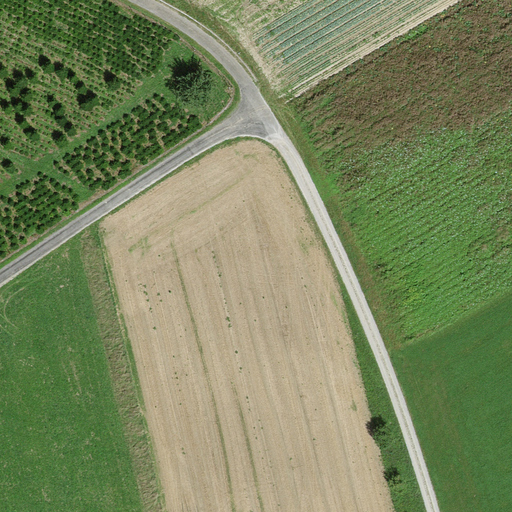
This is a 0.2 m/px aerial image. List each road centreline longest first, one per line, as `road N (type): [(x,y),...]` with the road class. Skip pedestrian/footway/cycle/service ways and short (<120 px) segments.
road 1 (track): [(261,106),(291,148),(377,339),(432,511)]
road 2 (track): [(0,277),(261,106)]
road 3 (track): [(139,0),(220,53),(261,106)]
